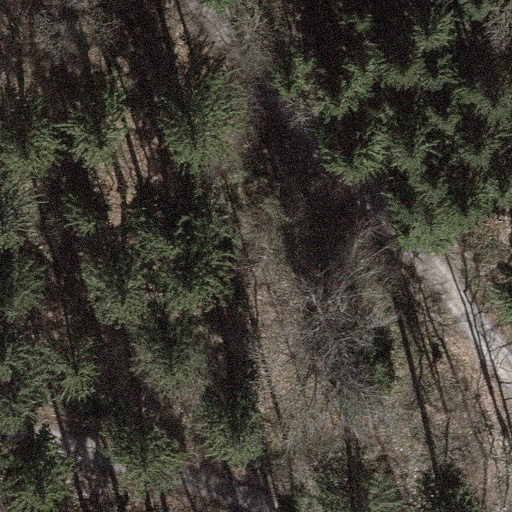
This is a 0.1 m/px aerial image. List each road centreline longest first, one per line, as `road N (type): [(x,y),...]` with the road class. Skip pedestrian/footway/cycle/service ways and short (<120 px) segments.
road 1 (track): [(511,383),(443,279),(210,27),(196,0)]
road 2 (track): [(289,511),(158,463),(0,435)]
